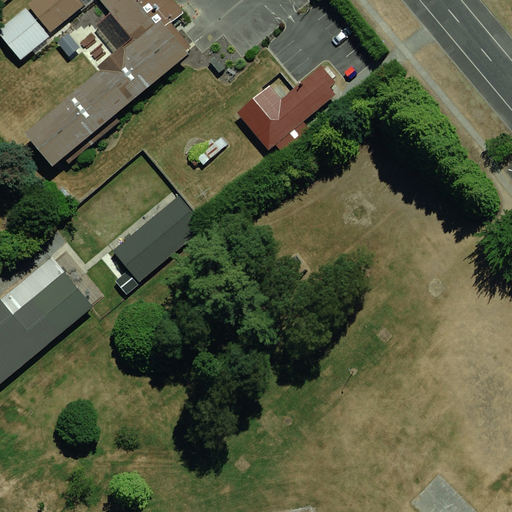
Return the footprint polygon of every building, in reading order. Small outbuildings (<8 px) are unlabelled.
[(99,0),(139,47),(30,136),(57,169),(203,50),(161,0),(36,0),(0,30),(0,33),(16,53),(81,0),(99,0)] [(354,0),(327,0),(380,64),(396,51),(354,0)] [(271,88),(241,113),(276,155),(344,100),(320,71),(282,102),(271,88)] [(195,156),(207,169),(229,148),(217,135),(195,156)] [(153,231),(119,260),(131,274),(165,246),(153,231)] [(52,253),(0,291),(0,378),(94,309),(52,253)]
